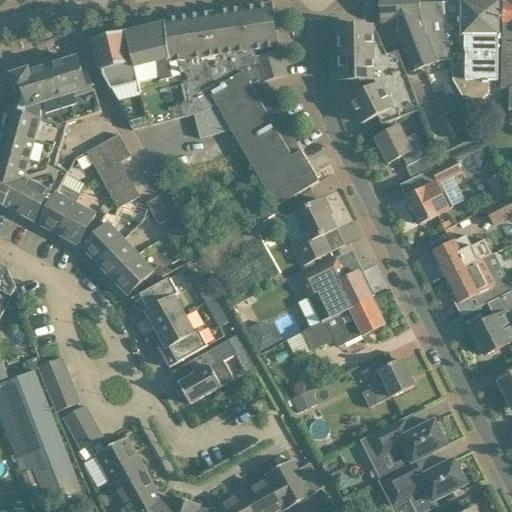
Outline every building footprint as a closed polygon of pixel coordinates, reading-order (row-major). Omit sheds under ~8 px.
[(420,0),(381,0),(383,24),(392,23),(412,74),(424,69),(438,63),(440,62),(442,62),(435,45),(430,35),(422,21),(421,4),(420,0)] [(464,2),(444,3),(450,60),(454,82),(454,83),(464,100),(476,100),(481,100),(489,94),(489,82),(499,82),(499,3),(480,2),(464,2)] [(444,3),(421,4),(422,21),(430,35),(435,45),(442,62),(450,60),(444,3)] [(511,4),(504,4),(503,26),(504,26),(503,92),(511,92),(511,111),(511,110),(511,4)] [(216,105),(232,132),(276,208),(320,183),(272,101),(276,98),(267,83),(268,83),(268,82),(286,77),(276,44),(271,5),(166,21),(166,23),(165,23),(165,25),(170,62),(176,62),(213,107),(216,105)] [(201,140),(232,132),(216,105),(213,107),(176,62),(170,62),(165,25),(165,23),(159,24),(158,23),(95,38),(96,40),(92,41),(102,72),(103,72),(104,76),(103,76),(134,132),(175,122),(170,102),(180,100),(185,119),(195,117),(201,140)] [(341,82),(348,82),(403,60),(399,51),(388,56),(375,28),(340,28),(341,82)] [(37,219),(42,221),(56,194),(58,195),(63,186),(69,174),(57,167),(68,124),(103,114),(96,91),(94,91),(88,70),(82,72),(78,58),(30,73),(29,72),(14,77),(19,92),(22,91),(24,96),(19,114),(10,112),(0,147),(0,205),(34,224),(37,219)] [(403,60),(348,82),(349,90),(353,99),(352,100),(364,125),(379,117),(383,126),(420,112),(403,60)] [(454,83),(434,92),(445,115),(467,105),(464,100),(454,83)] [(441,164),(438,157),(436,153),(428,157),(417,135),(407,140),(401,127),(377,140),(389,164),(403,157),(408,167),(407,168),(412,178),(441,164)] [(132,158),(120,135),(109,142),(120,163),(122,164),(132,158)] [(466,143),(438,157),(441,164),(486,142),(483,135),(466,143)] [(109,142),(98,147),(110,169),(120,163),(109,142)] [(87,153),(99,175),(110,169),(98,147),(87,153)] [(421,226),(441,215),(455,208),(442,184),(462,174),(455,159),(421,176),(428,189),(407,199),(415,214),(412,216),(417,225),(420,223),(421,226)] [(99,175),(106,189),(129,177),(122,164),(120,163),(110,169),(99,175)] [(511,194),(502,174),(487,182),(497,203),(498,204),(511,197),(511,194)] [(106,189),(112,199),(134,187),(129,177),(106,189)] [(59,237),(76,205),(81,196),(63,186),(58,195),(56,194),(42,221),(39,226),(59,237)] [(134,187),(112,199),(118,210),(140,198),(134,187)] [(171,220),(159,197),(146,205),(159,227),(171,220)] [(511,197),(498,204),(486,210),(494,226),(511,216),(511,197)] [(324,201),(295,215),(281,222),(293,246),(304,267),(329,255),(323,244),(327,241),(325,237),(339,230),(324,201)] [(76,205),(59,237),(78,247),(88,230),(96,216),(76,205)] [(268,230),(274,232),(280,216),(275,208),(201,251),(209,264),(211,269),(230,303),(238,298),(218,264),(216,260),(268,230)] [(83,249),(98,266),(124,241),(108,224),(97,236),(83,249)] [(447,277),(448,280),(493,256),(485,240),(472,247),(472,248),(462,253),(456,242),(434,253),(442,267),(439,269),(439,270),(440,271),(440,272),(441,274),(442,276),(443,277),(444,279),(447,277)] [(98,266),(113,281),(139,257),(124,241),(98,266)] [(482,308),(489,305),(511,292),(511,290),(495,255),(493,256),(448,280),(461,305),(476,297),(482,308)] [(139,257),(113,281),(128,298),(143,284),(145,281),(149,286),(168,275),(159,266),(153,272),(139,257)] [(318,294),(331,319),(372,299),(371,297),(374,295),(369,285),(366,287),(359,272),(347,278),(337,259),(301,277),(311,297),(318,294)] [(0,266),(0,286),(4,289),(6,296),(11,298),(16,289),(8,272),(8,271),(0,266)] [(192,279),(197,288),(205,283),(201,274),(192,279)] [(132,301),(141,318),(176,299),(175,298),(178,296),(169,280),(132,301)] [(197,288),(200,294),(209,289),(205,283),(197,288)] [(200,294),(209,310),(218,306),(209,289),(200,294)] [(511,292),(489,305),(496,319),(473,331),(480,344),(477,346),(483,357),(486,356),(487,357),(510,345),(511,343),(511,292)] [(149,320),(156,332),(185,316),(176,299),(141,318),(144,323),(149,320)] [(325,322),(307,331),(288,341),(297,360),(334,342),(338,349),(363,337),(385,326),(372,299),(350,310),(336,317),(331,319),(325,322)] [(218,306),(209,310),(219,329),(228,324),(218,306)] [(157,347),(160,352),(194,333),(185,316),(156,332),(162,344),(157,347)] [(259,325),(247,332),(259,355),(281,342),(274,329),(259,325)] [(194,333),(160,352),(170,369),(207,348),(199,332),(195,334),(194,333)] [(195,376),(178,385),(190,406),(234,381),(224,364),(223,362),(236,355),(229,342),(211,351),(206,354),(189,364),(195,376)] [(38,357),(27,362),(31,373),(34,372),(38,371),(37,369),(41,367),(38,357)] [(38,371),(42,380),(65,371),(61,359),(41,367),(37,369),(38,371)] [(363,394),(363,395),(369,408),(392,398),(393,399),(415,388),(402,361),(379,372),(386,388),(372,395),(370,390),(363,394)] [(42,380),(46,391),(70,382),(65,371),(42,380)] [(40,487),(46,504),(49,511),(55,511),(84,501),(34,372),(31,373),(0,385),(0,417),(27,488),(36,485),(31,471),(33,470),(40,487)] [(511,376),(500,383),(511,407),(511,376)] [(46,391),(51,402),(74,393),(70,382),(46,391)] [(293,401),(299,414),(318,405),(311,392),(293,401)] [(74,393),(51,402),(56,414),(79,404),(74,393)] [(62,420),(68,430),(91,418),(84,407),(62,420)] [(68,430),(74,441),(96,429),(91,418),(68,430)] [(389,455),(398,472),(424,459),(447,447),(442,436),(445,434),(440,424),(437,426),(435,422),(412,434),(405,420),(361,443),(372,464),(389,455)] [(96,429),(74,441),(80,452),(103,439),(96,429)] [(98,488),(110,482),(141,464),(127,439),(95,456),(97,458),(85,465),(98,488)] [(424,459),(398,472),(381,481),(394,507),(411,498),(417,511),(427,511),(456,497),(453,493),(467,485),(455,461),(432,473),(424,459)] [(267,480),(285,511),(312,497),(311,496),(322,490),(308,466),(298,472),(292,462),(266,476),(267,480)] [(110,482),(124,507),(155,490),(141,464),(110,482)] [(267,480),(243,493),(253,511),(283,511),(285,511),(267,480)] [(36,485),(27,488),(35,508),(44,505),(36,485)] [(126,511),(167,511),(170,502),(161,499),(155,490),(124,507),(126,511)] [(253,511),(243,493),(218,507),(220,511),(253,511)] [(167,511),(198,511),(199,510),(200,507),(171,498),(170,502),(167,511)]
